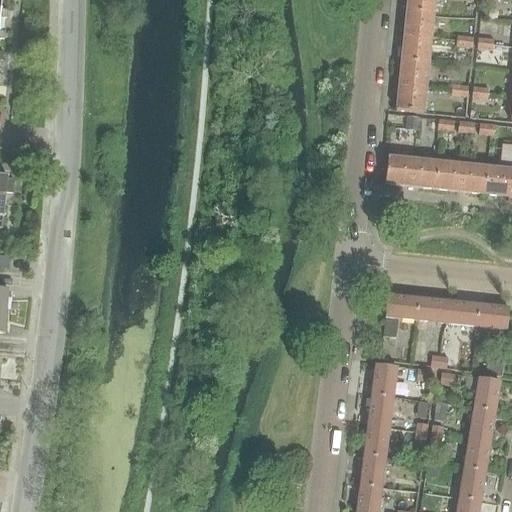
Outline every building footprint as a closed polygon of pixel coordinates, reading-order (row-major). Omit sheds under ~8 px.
[(407,0),(406,13),(433,15),(434,0),(407,0)] [(406,13),(404,37),(430,40),(433,15),(406,13)] [(404,37),(401,62),(428,65),(430,40),(404,37)] [(464,49),(465,38),(456,38),(455,48),(464,49)] [(465,38),(464,49),(472,50),(473,39),(465,38)] [(477,40),(476,50),(484,51),(485,41),(477,40)] [(485,41),(484,51),(492,52),(493,42),(485,41)] [(401,62),(399,86),(425,89),(428,65),(401,62)] [(399,86),(396,112),(423,114),(425,89),(399,86)] [(459,98),(460,87),(451,86),(450,97),(459,98)] [(460,87),(459,98),(467,99),(468,88),(460,87)] [(472,89),(471,99),(479,100),(480,89),(472,89)] [(480,89),(479,100),(487,101),(488,90),(480,89)] [(406,118),(405,132),(412,132),(417,133),(417,119),(406,118)] [(436,132),(444,133),(446,122),(438,121),(436,132)] [(446,122),(444,133),(452,134),(454,122),(446,122)] [(457,134),(465,135),(466,124),(458,123),(457,134)] [(466,124),(465,135),(473,136),(474,124),(466,124)] [(486,137),(487,126),(479,125),(478,136),(486,137)] [(495,127),(487,126),(486,137),(494,138),(495,127)] [(399,133),(398,142),(413,144),(413,134),(399,133)] [(508,199),(509,192),(511,172),(511,160),(511,147),(501,146),(498,170),(486,169),(483,196),(508,199)] [(385,186),(400,187),(410,188),(413,161),(387,159),(385,186)] [(413,161),(410,188),(434,191),(437,164),(413,161)] [(437,164),(434,191),(459,194),(462,167),(437,164)] [(483,196),(486,169),(462,167),(459,194),(483,196)] [(14,180),(7,180),(7,177),(0,176),(0,229),(2,230),(3,218),(5,194),(13,195),(14,180)] [(12,250),(26,252),(27,239),(30,240),(31,228),(23,228),(22,238),(13,238),(12,250)] [(387,298),(386,305),(384,332),(396,333),(398,320),(416,322),(418,301),(387,298)] [(418,301),(416,322),(446,325),(448,304),(418,301)] [(459,305),(448,304),(446,325),(476,328),(478,307),(459,305)] [(478,307),(476,328),(506,331),(508,309),(478,307)] [(430,368),(438,369),(439,359),(432,358),(430,368)] [(439,359),(438,369),(445,371),(447,360),(439,359)] [(486,361),(484,376),(501,378),(503,364),(502,364),(486,361)] [(375,367),(371,398),(392,400),(396,370),(375,367)] [(415,382),(423,383),(425,373),(417,372),(415,382)] [(425,373),(423,383),(431,384),(433,374),(425,373)] [(439,386),(447,387),(448,376),(440,375),(439,386)] [(448,376),(447,387),(454,388),(456,377),(448,376)] [(499,384),(477,381),(466,379),(464,391),(475,393),(472,411),(494,414),(499,384)] [(392,400),(371,398),(367,427),(388,430),(392,400)] [(433,422),(445,424),(447,406),(435,404),(433,422)] [(472,411),(467,441),(489,444),(494,414),(472,411)] [(416,425),(415,433),(426,435),(427,427),(416,425)] [(388,430),(367,427),(363,457),(384,460),(388,430)] [(441,429),(431,427),(430,435),(440,437),(441,429)] [(426,435),(415,433),(414,441),(424,443),(426,435)] [(440,437),(430,435),(429,443),(439,445),(440,437)] [(467,441),(463,470),(484,474),(489,444),(467,441)] [(384,460),(363,457),(359,487),(380,490),(383,464),(384,460)] [(384,460),(383,464),(393,465),(392,469),(408,471),(409,463),(384,460)] [(463,470),(458,500),(479,504),(484,474),(463,470)] [(377,511),(380,490),(359,487),(355,511),(377,511)] [(477,511),(479,504),(458,500),(455,511),(477,511)]
